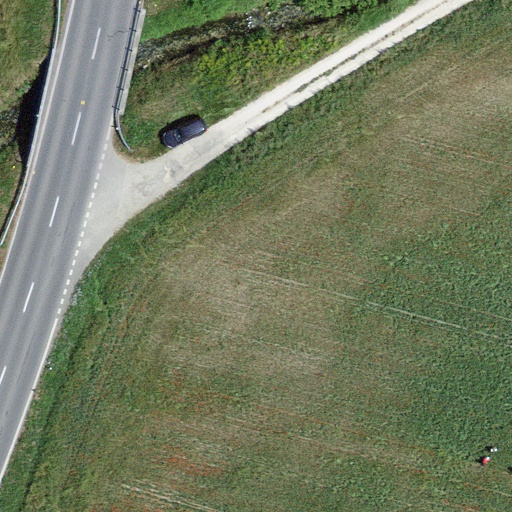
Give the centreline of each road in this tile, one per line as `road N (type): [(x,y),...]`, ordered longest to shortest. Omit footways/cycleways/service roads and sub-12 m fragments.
road 1 (track): [(44,248),(443,0)]
road 2 (secondary): [(107,0),(44,248),(0,377)]
